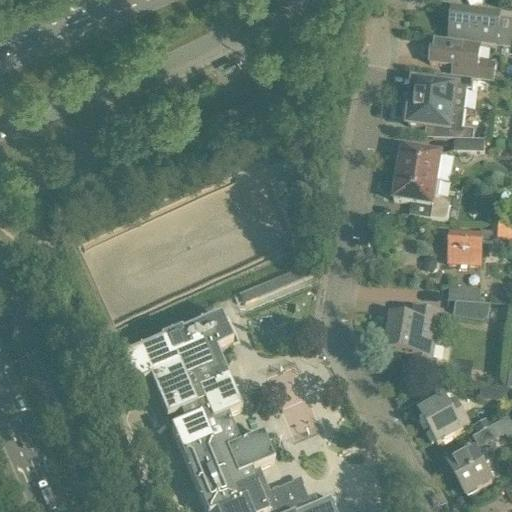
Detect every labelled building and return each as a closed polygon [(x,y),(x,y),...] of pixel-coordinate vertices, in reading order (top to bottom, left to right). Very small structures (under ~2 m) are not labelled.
[(449,45),(481,48),(497,50),(500,20),(452,14),(449,45)] [(433,43),(430,67),(454,71),(453,81),(493,85),(496,67),(479,65),(481,48),(449,45),(433,43)] [(410,94),(408,107),(464,114),(467,93),(472,93),(473,83),(441,79),(439,89),(414,86),(413,95),(410,94)] [(408,107),(407,120),(409,120),(408,129),(434,132),(432,143),(454,143),(484,144),(472,144),(474,134),(462,133),(464,114),(408,107)] [(476,116),(474,133),(484,134),(486,117),(476,116)] [(454,143),(454,155),(484,156),(484,144),(454,143)] [(402,152),(398,178),(437,185),(441,158),(402,152)] [(398,178),(393,204),(415,208),(413,219),(431,223),(437,223),(451,225),(453,209),(444,201),(446,186),(437,185),(398,178)] [(451,188),(449,201),(461,203),(463,190),(451,188)] [(450,236),(448,268),(481,270),(483,245),(511,246),(511,230),(491,229),(491,237),(482,236),(482,238),(450,236)] [(250,299),(256,312),(315,287),(310,274),(250,299)] [(468,293),(466,321),(488,323),(490,295),(468,293)] [(503,309),(501,319),(505,324),(509,325),(511,310),(503,309)] [(391,318),(385,355),(413,359),(412,369),(431,372),(437,334),(445,336),(448,317),(423,313),(422,323),(391,318)] [(160,344),(122,360),(134,389),(149,383),(202,511),(334,511),(329,500),(308,509),(304,501),(307,500),(299,482),(260,498),(254,485),(262,482),(258,473),(258,472),(273,465),(262,438),(246,445),(239,448),(227,419),(241,413),(216,354),(232,348),(220,319),(181,335),(181,333),(160,342),(160,344)] [(504,390),(479,390),(480,405),(504,404),(504,390)] [(445,402),(419,416),(437,448),(463,434),(445,402)] [(479,452),(449,469),(466,500),(492,485),(482,468),(489,464),(482,451),(505,438),(508,443),(511,441),(511,429),(508,421),(491,431),(478,438),(473,441),(479,452)] [(487,423),(474,430),(478,438),(491,431),(487,423)] [(511,488),(503,494),(511,509),(511,508),(511,488)]
